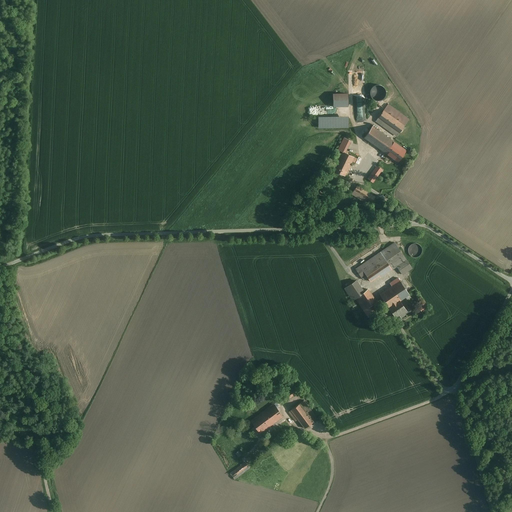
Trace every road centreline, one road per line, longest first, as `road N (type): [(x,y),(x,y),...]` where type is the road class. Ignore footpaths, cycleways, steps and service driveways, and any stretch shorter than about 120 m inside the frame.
road 1 (unclassified): [(511,281),(419,224),(93,235),(0,268)]
road 2 (unclassified): [(511,290),(455,388),(491,511)]
road 3 (unclassified): [(0,359),(31,397),(52,511)]
